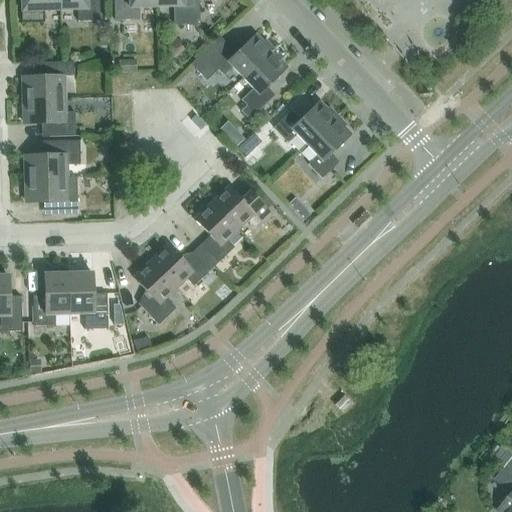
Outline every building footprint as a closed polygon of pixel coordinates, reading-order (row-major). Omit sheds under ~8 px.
[(42,11),(59,10),(58,0),(20,0),(21,23),(42,23),(42,11)] [(58,0),(59,10),(76,10),(77,22),(98,21),(97,0),(58,0)] [(138,8),(155,7),(155,0),(112,0),(114,21),(138,20),(138,8)] [(155,0),(155,7),(172,7),(173,26),(199,25),(197,0),(155,0)] [(231,68),(241,79),(272,50),(263,40),(262,42),(255,35),(234,54),(219,37),(190,65),(205,81),(217,70),(222,76),(231,68)] [(272,50),(241,79),(252,89),(240,100),(245,106),(240,112),(248,121),(274,96),(266,87),(286,68),(279,60),(281,59),(272,50)] [(135,60),(118,60),(118,73),(135,73),(135,60)] [(72,63),(61,63),(46,63),(46,74),(44,77),(21,78),(22,101),(63,100),(63,77),(73,77),(72,63)] [(74,137),(74,122),(74,112),(64,113),(63,100),(22,101),(23,124),(45,124),(48,127),(48,137),(74,137)] [(295,135),(305,146),(336,116),(327,107),(325,109),(318,102),(298,121),(290,112),(272,129),(286,143),(295,135)] [(336,116),(305,146),(316,157),(307,165),(321,179),(338,163),(330,154),(350,135),(343,127),(345,126),(336,116)] [(238,134),(229,143),(234,148),(243,140),(238,134)] [(24,156),(24,180),(66,179),(65,166),(79,165),(79,141),(48,142),(48,153),(46,156),(24,156)] [(244,143),(235,151),(243,159),(252,151),(244,143)] [(76,178),(66,179),(24,180),(25,203),(47,202),(50,205),(50,216),(77,216),(76,201),(76,178)] [(227,186),(210,203),(236,230),(246,221),(254,228),(270,213),(266,209),(252,195),(243,203),(227,186)] [(258,190),(252,195),(266,209),(271,204),(258,190)] [(296,201),(290,207),(303,220),(309,214),(296,201)] [(200,245),(196,249),(213,267),(217,263),(233,248),(226,240),(236,230),(210,203),(192,219),(209,236),(200,245)] [(196,249),(191,253),(182,262),(166,244),(148,261),(175,289),(185,279),(192,287),(208,271),(213,267),(196,249)] [(148,294),(137,304),(157,325),(175,309),(165,298),(175,289),(148,261),(131,277),(148,294)] [(91,273),(67,274),(68,314),(83,314),(83,330),(107,329),(105,294),(92,294),(91,273)] [(53,315),(68,314),(67,274),(43,275),(43,296),(32,296),(32,327),(54,326),(53,315)] [(7,276),(0,276),(0,332),(21,332),(20,296),(8,297),(7,276)] [(118,306),(112,306),(113,326),(123,325),(118,306)] [(135,350),(150,345),(147,337),(132,341),(135,350)] [(121,339),(112,344),(117,353),(126,348),(121,339)] [(39,360),(30,360),(30,373),(40,373),(39,360)] [(333,405),(341,413),(351,404),(343,396),(333,405)] [(511,511),(511,459),(494,480),(511,495),(511,496),(498,511),(511,511)]
